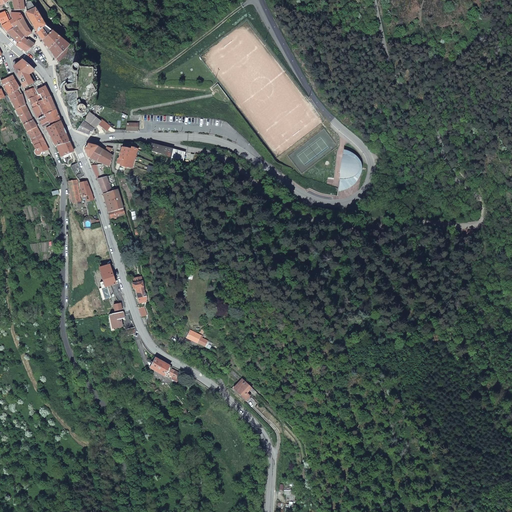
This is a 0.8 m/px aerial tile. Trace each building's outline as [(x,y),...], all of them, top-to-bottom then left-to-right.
[(12,0),(13,3),(14,5),(14,10),(15,10),(24,9),(22,0),(12,0)] [(30,21),(37,33),(49,49),(60,38),(52,31),(45,26),(31,2),(26,3),(26,12),(26,13),(27,15),(29,18),(30,21)] [(20,14),(10,13),(10,16),(12,19),(15,18),(17,21),(22,18),(20,14)] [(7,33),(16,27),(19,25),(17,21),(15,18),(12,19),(8,22),(8,20),(1,24),(1,25),(7,33)] [(17,21),(19,25),(16,27),(24,36),(25,36),(26,37),(31,33),(27,27),(22,18),(17,21)] [(16,27),(7,33),(18,43),(24,37),(24,36),(16,27)] [(24,37),(18,43),(16,45),(26,52),(31,48),(34,44),(24,37)] [(65,56),(70,46),(60,38),(49,49),(58,62),(62,58),(65,56)] [(34,71),(21,61),(13,68),(23,88),(34,83),(29,74),(34,71)] [(93,83),(95,68),(82,66),(81,65),(78,64),(75,64),(73,66),(73,69),(74,71),(75,72),(77,73),(76,82),(72,82),(71,82),(68,83),(66,83),(64,85),(64,88),(65,92),(66,93),(76,92),(77,102),(78,104),(79,104),(77,105),(77,107),(77,109),(78,111),(79,112),(81,113),(82,113),(84,112),(86,110),(86,108),(86,106),(88,105),(89,101),(92,91),(93,91),(95,90),(96,89),(93,83)] [(12,76),(0,81),(3,86),(14,79),(12,76)] [(8,96),(19,88),(14,79),(3,86),(8,96)] [(49,93),(45,86),(36,91),(38,95),(40,94),(43,100),(50,97),(49,93)] [(19,88),(8,96),(10,101),(22,94),(19,88)] [(29,99),(38,95),(36,91),(35,91),(33,88),(24,92),(25,93),(28,99),(29,99)] [(10,101),(15,110),(25,105),(24,100),(22,94),(10,101)] [(32,105),(43,100),(40,94),(38,95),(29,99),(32,105)] [(43,100),(32,105),(34,108),(39,106),(44,116),(56,110),(52,100),(50,97),(43,100)] [(19,116),(28,112),(26,107),(25,105),(15,110),(19,116)] [(34,112),(38,119),(44,116),(39,106),(34,108),(32,109),(34,112)] [(46,129),(61,121),(58,115),(56,110),(44,116),(38,119),(44,130),(46,129)] [(23,124),(32,120),(31,117),(28,112),(19,116),(23,124)] [(90,112),(77,131),(86,134),(89,135),(98,125),(107,132),(110,127),(101,119),(100,121),(99,120),(90,112)] [(27,132),(36,127),(35,124),(32,120),(23,124),(27,132)] [(62,126),(61,121),(46,129),(50,138),(55,146),(69,142),(62,126)] [(138,123),(126,123),(126,131),(137,131),(138,123)] [(30,139),(40,134),(38,131),(36,127),(27,132),(30,139)] [(40,134),(30,139),(33,146),(44,141),(41,136),(40,134)] [(41,153),(48,149),(44,141),(33,146),(35,149),(35,150),(34,152),(35,154),(36,155),(37,155),(38,155),(39,155),(40,155),(40,154),(41,153)] [(69,142),(55,146),(60,157),(73,151),(70,144),(69,142)] [(84,149),(88,159),(89,159),(89,158),(97,147),(88,144),(87,145),(84,149)] [(148,149),(170,156),(172,149),(150,144),(149,147),(148,149)] [(111,151),(109,154),(106,152),(104,151),(97,147),(89,158),(109,166),(113,156),(113,154),(112,152),(111,151)] [(121,160),(120,165),(120,166),(132,168),(137,149),(131,148),(131,149),(126,149),(122,148),(118,159),(121,160)] [(170,164),(182,167),(185,152),(172,149),(170,164)] [(361,167),(360,164),(359,161),(357,158),(356,156),(353,154),(350,152),(346,150),(343,150),(343,155),(344,155),(347,156),(350,157),(349,161),(343,161),(342,172),(348,173),(347,177),(344,178),(341,178),(340,178),(339,182),(342,183),(341,190),(346,189),(351,187),(355,183),(356,181),(359,177),(360,173),(361,170),(361,167)] [(103,171),(94,172),(97,179),(104,177),(103,171)] [(111,191),(106,177),(104,177),(97,179),(103,194),(111,191)] [(70,191),(78,189),(76,180),(72,181),(68,182),(70,191)] [(79,183),(82,197),(85,196),(91,195),(89,188),(86,182),(79,183)] [(70,191),(72,203),(80,202),(78,189),(70,191)] [(108,212),(123,208),(117,189),(111,191),(103,194),(106,203),(108,212)] [(123,208),(108,212),(110,219),(125,214),(123,208)] [(118,283),(112,264),(99,268),(103,281),(99,282),(101,288),(118,283)] [(144,291),(142,282),(135,283),(132,284),(133,288),(135,288),(138,302),(146,300),(146,296),(144,291)] [(138,308),(141,317),(148,314),(145,306),(138,308)] [(122,327),(120,320),(124,319),(122,312),(110,314),(113,328),(122,327)] [(135,327),(125,330),(127,336),(134,334),(135,327)] [(186,338),(196,343),(198,339),(200,336),(199,335),(190,331),(186,338)] [(197,343),(204,346),(206,341),(201,338),(202,336),(200,335),(199,335),(200,336),(198,339),(199,340),(197,343)] [(162,362),(156,358),(150,367),(164,375),(165,373),(168,374),(168,375),(172,377),(173,377),(171,379),(176,382),(179,377),(176,375),(178,372),(168,367),(169,366),(162,362)] [(233,389),(246,400),(249,396),(246,393),(249,391),(253,395),(255,393),(251,389),(251,388),(242,379),(233,389)] [(266,410),(259,403),(256,405),(264,413),(266,410)]
